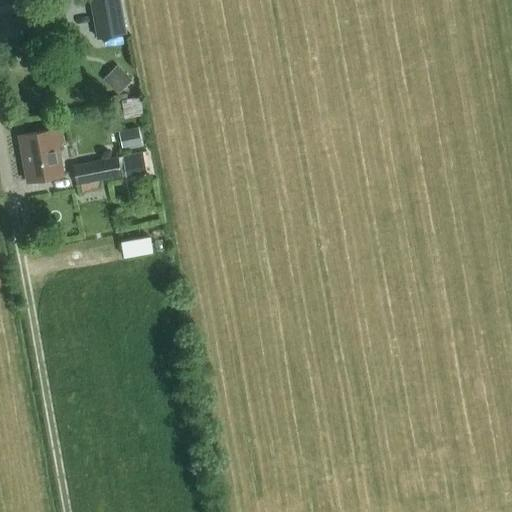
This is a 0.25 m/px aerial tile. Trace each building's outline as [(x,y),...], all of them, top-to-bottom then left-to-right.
[(126,33),(120,0),(89,0),(96,38),(126,33)] [(30,48),(55,43),(50,11),(35,14),(35,16),(27,17),(27,15),(1,20),(6,49),(19,46),(20,50),(26,49),(25,46),(30,45),(30,48)] [(131,80),(116,65),(102,79),(117,94),(131,80)] [(58,147),(64,146),(61,128),(18,136),(26,182),(63,175),(58,147)] [(141,146),(137,128),(118,132),(122,150),(141,146)] [(139,173),(135,153),(72,165),(76,186),(80,185),(81,193),(100,189),(98,180),(139,173)] [(150,215),(159,213),(157,204),(148,206),(150,215)]
